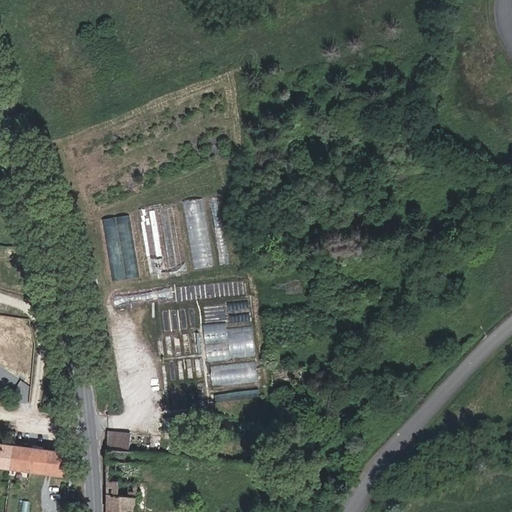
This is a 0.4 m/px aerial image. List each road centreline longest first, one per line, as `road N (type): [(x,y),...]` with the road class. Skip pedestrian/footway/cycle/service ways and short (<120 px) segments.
road 1 (primary): [(0,101),(56,251),(89,424),(96,511)]
road 2 (unclassified): [(350,511),(385,458),(511,324)]
